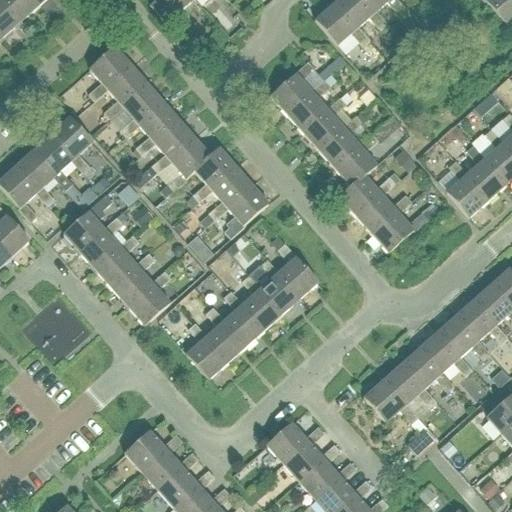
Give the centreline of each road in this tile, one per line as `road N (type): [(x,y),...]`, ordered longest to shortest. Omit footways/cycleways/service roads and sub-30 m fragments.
road 1 (residential): [(384,301),(211,96)]
road 2 (residential): [(297,385),(217,456),(133,362)]
road 3 (residential): [(0,125),(128,9)]
road 4 (residential): [(508,225),(427,296),(405,308),(384,301)]
road 5 (residential): [(133,362),(46,260)]
road 6 (residential): [(211,96),(272,39),(273,16),(292,0)]
road 7 (residential): [(383,483),(297,385)]
road 8 (residential): [(384,301),(297,385)]
road 9 (residential): [(211,96),(128,9)]
